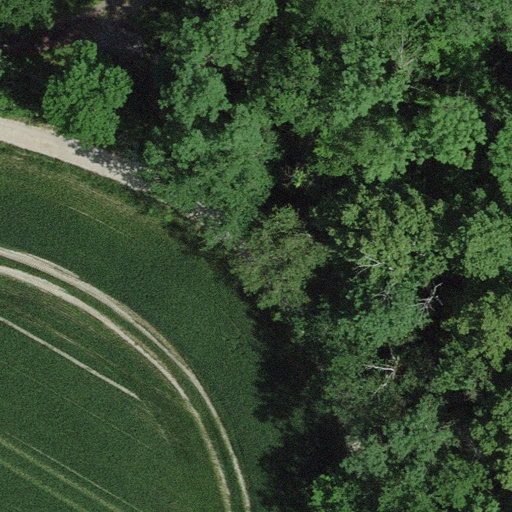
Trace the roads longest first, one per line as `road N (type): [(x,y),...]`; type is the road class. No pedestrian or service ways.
road 1 (track): [(0,117),(141,160),(218,205),(267,247),(321,316),(350,376),(390,511)]
road 2 (track): [(0,27),(36,26),(124,0)]
